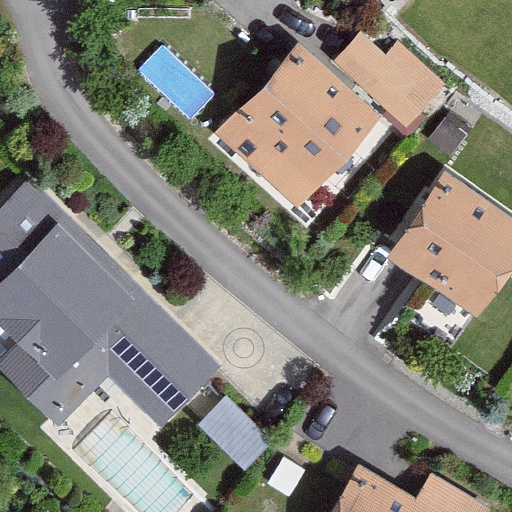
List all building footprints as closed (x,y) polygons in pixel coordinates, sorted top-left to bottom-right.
[(348,48),(334,62),(387,111),(383,117),(410,140),(427,119),(422,114),(445,85),(398,40),(386,57),(360,32),(348,48)] [(302,53),(228,136),(300,199),(373,117),(302,53)] [(437,131),(427,141),(450,158),(460,148),(468,137),(445,118),(437,131)] [(511,257),(511,228),(447,184),(397,257),(476,310),(511,257)] [(166,418),(213,370),(27,191),(0,219),(0,317),(25,341),(6,360),(61,412),(108,363),(166,418)] [(484,511),(485,511),(432,480),(420,502),(363,470),(338,511),(484,511)]
